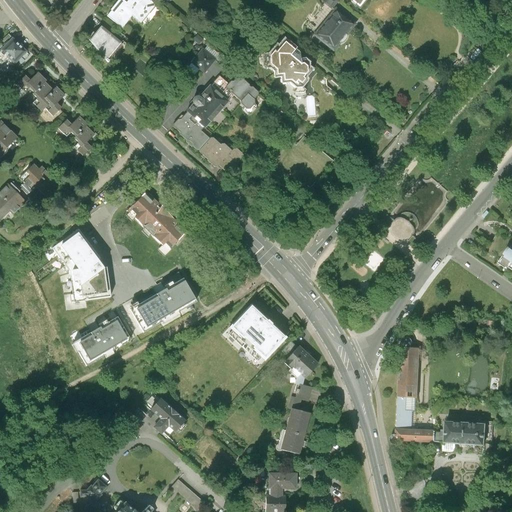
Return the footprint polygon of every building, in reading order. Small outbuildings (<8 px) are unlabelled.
[(160,4),(155,0),(132,0),(131,2),(129,0),(122,0),(111,14),(127,26),(136,14),(145,21),(160,4)] [(328,0),(339,9),(340,7),(338,5),(342,0),(328,0)] [(361,22),(341,6),(340,7),(339,9),(318,33),(338,50),(361,22)] [(125,42),(105,26),(94,40),(110,59),(125,42)] [(12,39),(8,35),(0,42),(0,51),(12,39)] [(302,46),(290,36),(283,44),(281,42),(277,47),(275,45),(268,54),(269,67),(275,67),(279,70),(279,76),(285,76),(286,82),(294,82),(300,87),(307,87),(312,81),(313,78),(311,77),(318,68),(315,65),(316,63),(314,61),(310,58),(307,56),(305,58),(302,62),(294,55),(302,46)] [(26,52),(12,39),(0,51),(0,63),(1,65),(8,57),(14,64),(26,52)] [(213,40),(207,47),(215,54),(221,47),(213,40)] [(215,54),(207,47),(196,61),(209,72),(220,58),(215,54)] [(31,87),(36,92),(44,83),(46,82),(38,73),(29,82),(25,77),(17,85),(25,93),(31,87)] [(231,101),(239,93),(230,86),(234,82),(224,74),(214,86),(231,101)] [(236,80),(234,82),(230,86),(239,93),(245,99),(245,103),(251,108),(254,108),(258,103),(259,99),(258,99),(262,94),(262,91),(257,86),(254,86),(253,85),(253,84),(245,76),(242,76),(238,81),(236,80)] [(53,92),(44,83),(36,92),(33,95),(40,103),(53,92)] [(231,101),(214,86),(206,95),(197,105),(191,111),(207,126),(209,127),(232,102),(231,101)] [(56,89),(53,92),(40,103),(36,107),(41,112),(47,106),(51,110),(48,113),(53,118),(60,110),(55,105),(64,97),(56,89)] [(318,116),(318,93),(305,94),(305,117),(318,116)] [(204,129),(207,126),(191,111),(185,117),(183,118),(179,122),(179,125),(183,129),(185,131),(185,134),(191,139),(193,138),(197,142),(197,145),(200,147),(203,150),(214,138),(204,129)] [(70,130),(78,138),(92,124),(84,116),(75,125),(70,120),(62,128),(67,133),(70,130)] [(0,157),(1,158),(21,138),(4,121),(0,124),(0,157)] [(100,133),(92,124),(78,138),(86,146),(82,150),(86,155),(94,147),(89,142),(100,133)] [(215,135),(214,138),(203,150),(208,154),(212,158),(212,160),(219,166),(222,166),(223,165),(225,167),(233,174),(241,165),(241,162),(247,156),(247,154),(241,148),(238,148),(236,150),(228,143),(226,143),(225,144),(215,135)] [(40,161),(25,175),(44,196),(59,182),(40,161)] [(0,194),(0,213),(5,218),(15,209),(19,213),(31,201),(14,183),(1,196),(0,194)] [(163,202),(151,190),(132,209),(173,249),(191,230),(179,218),(177,221),(161,205),(163,202)] [(79,231),(53,250),(73,277),(76,302),(109,297),(104,267),(79,231)] [(511,247),(509,251),(508,251),(500,263),(511,271),(511,247)] [(362,261),(374,270),(384,257),(372,248),(362,261)] [(179,274),(130,303),(146,331),(196,302),(179,274)] [(287,338),(251,304),(229,328),(239,337),(235,341),(251,356),(255,352),(261,358),(265,361),(287,338)] [(118,312),(72,338),(88,365),(134,339),(118,312)] [(399,342),(398,344),(398,346),(400,349),(398,397),(413,398),(416,399),(419,349),(410,348),(410,344),(410,342),(409,341),(408,339),(406,339),(403,338),(401,339),(400,340),(399,342)] [(291,342),(281,353),(287,360),(298,348),(291,342)] [(287,360),(284,363),(291,369),(293,367),(301,375),(304,377),(305,378),(318,365),(299,347),(298,348),(287,360)] [(255,352),(251,356),(257,362),(261,358),(255,352)] [(299,377),(301,375),(293,367),(291,369),(289,371),(296,379),(298,377),(299,377)] [(299,385),(295,399),(301,401),(308,402),(311,388),(302,386),(299,385)] [(412,431),(413,398),(398,397),(396,430),(412,431)] [(298,411),(301,401),(295,399),(292,398),(289,409),(292,410),(298,411)] [(184,421),(159,399),(150,410),(161,420),(154,428),(166,439),(173,430),(174,431),(184,421)] [(292,410),(286,432),(303,436),(309,414),(298,411),(292,410)] [(445,443),(463,444),(464,424),(447,422),(445,443)] [(485,425),(464,424),(463,444),(484,446),(485,425)] [(400,441),(400,440),(431,442),(435,442),(435,432),(412,431),(396,430),(396,435),(394,435),(392,436),(391,437),(390,439),(390,441),(390,442),(391,443),(392,444),(393,445),(395,445),(396,445),(398,444),(399,443),(400,441)] [(302,441),(303,436),(286,432),(283,431),(280,441),(283,442),(281,450),(299,455),(301,447),(304,448),(305,442),(302,441)] [(67,465),(64,470),(74,474),(76,469),(78,470),(81,465),(72,461),(69,466),(67,465)] [(271,489),(271,497),(282,497),(282,489),(296,489),(296,474),(269,474),(269,489),(271,489)] [(107,488),(97,480),(88,491),(80,491),(81,497),(88,497),(89,507),(97,507),(96,500),(107,488)] [(178,480),(170,490),(195,511),(196,511),(205,504),(178,480)] [(285,511),(286,497),(282,497),(271,497),(266,497),(265,511),(285,511)] [(147,507),(142,511),(134,511),(121,501),(119,502),(114,507),(114,509),(116,511),(151,511),(152,511),(147,507)]
